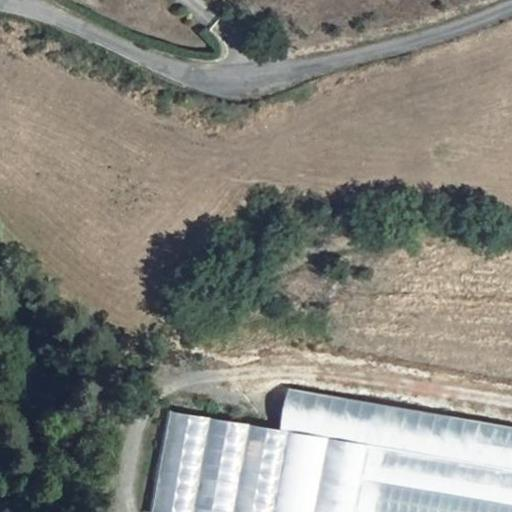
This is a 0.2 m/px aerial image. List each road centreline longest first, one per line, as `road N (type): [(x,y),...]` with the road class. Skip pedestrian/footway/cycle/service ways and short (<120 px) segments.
road 1 (unclassified): [(511,5),(438,38),(250,75),(198,75),(10,0)]
road 2 (track): [(113,511),(117,464),(151,385),(251,369),(338,372),(511,403)]
